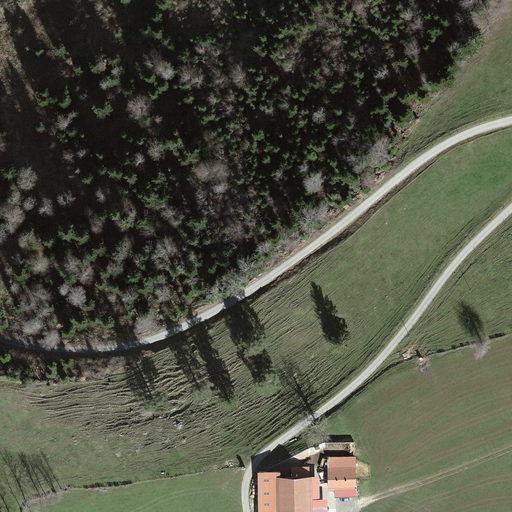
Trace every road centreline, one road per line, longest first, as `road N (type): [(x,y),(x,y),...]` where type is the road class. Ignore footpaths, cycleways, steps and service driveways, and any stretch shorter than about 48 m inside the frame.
road 1 (unclassified): [(511,119),(424,157),(257,285),(190,323),(106,348),(0,338)]
road 2 (unclassified): [(246,511),(246,483),(258,459),(361,378),(455,262),(511,207)]
road 3 (track): [(511,446),(359,501)]
